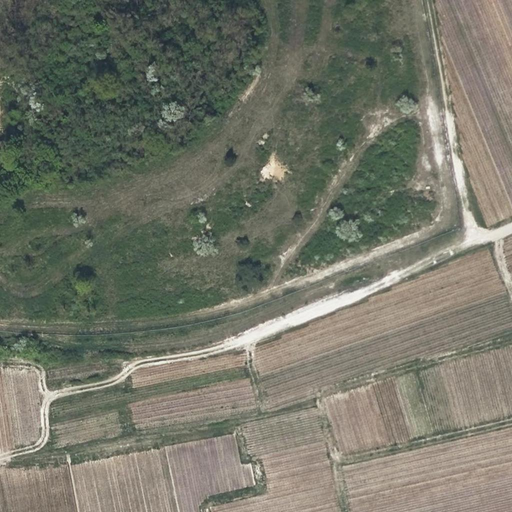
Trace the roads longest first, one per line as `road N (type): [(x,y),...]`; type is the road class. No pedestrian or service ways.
road 1 (track): [(494,232),(229,344),(131,361),(118,376),(46,393),(46,435),(0,458)]
road 2 (track): [(425,0),(477,237)]
